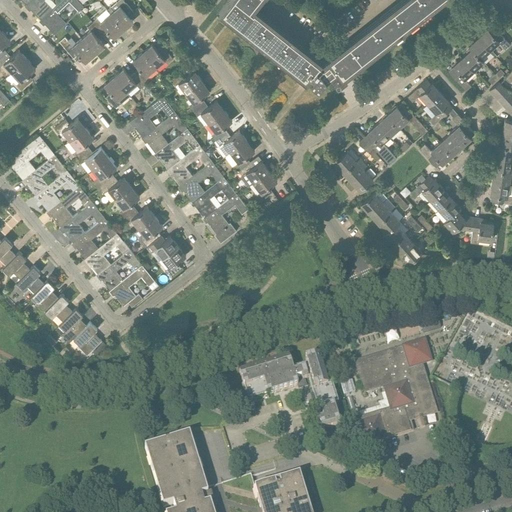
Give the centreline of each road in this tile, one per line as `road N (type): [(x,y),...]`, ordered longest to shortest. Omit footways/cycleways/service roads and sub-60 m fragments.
road 1 (tertiary): [(356,295),(96,384),(41,383),(0,367)]
road 2 (residential): [(205,257),(120,328),(0,183)]
road 3 (residential): [(205,257),(80,85)]
road 4 (residential): [(287,156),(167,10)]
road 5 (residential): [(287,156),(429,62)]
road 6 (residential): [(465,195),(489,131),(429,62)]
road 7 (tertiary): [(511,280),(373,290)]
road 8 (unknown): [(280,0),(324,37),(386,0)]
road 9 (residential): [(353,262),(287,156)]
